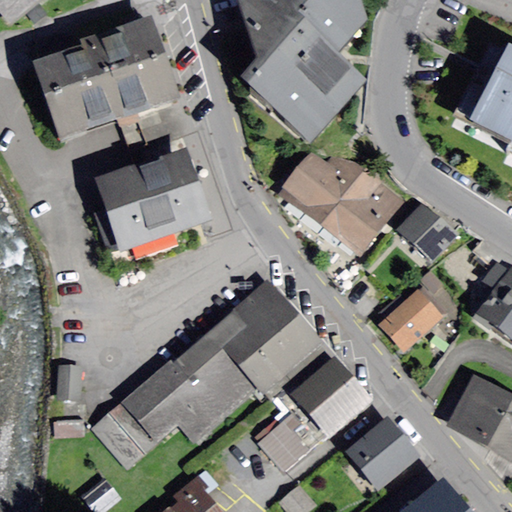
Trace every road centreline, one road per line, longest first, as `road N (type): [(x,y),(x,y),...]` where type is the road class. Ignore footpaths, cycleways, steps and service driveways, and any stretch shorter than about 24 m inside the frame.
road 1 (residential): [(189,0),(240,181),(267,232),(503,511)]
road 2 (tertiary): [(405,0),(386,97),(393,140),(416,170),(511,237)]
